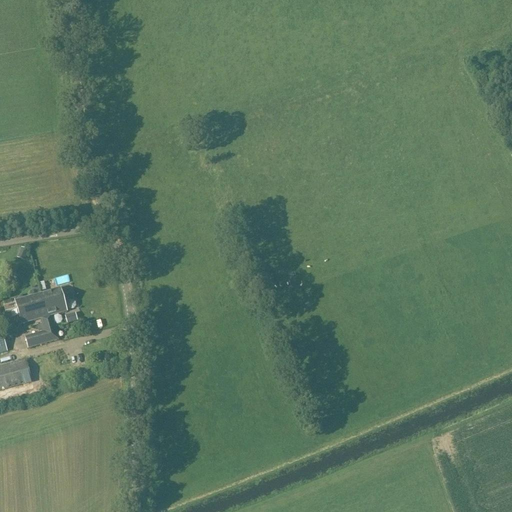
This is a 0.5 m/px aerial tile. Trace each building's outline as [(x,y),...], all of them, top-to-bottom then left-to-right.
[(18,259),(25,261),(29,251),(21,249),(18,259)] [(41,320),(51,317),(67,313),(60,290),(15,303),(22,326),(41,320)] [(65,317),(68,325),(78,321),(75,313),(65,317)] [(51,317),(41,320),(45,333),(25,339),(28,349),(58,341),(51,317)] [(0,392),(32,384),(25,361),(0,367),(0,392)]
